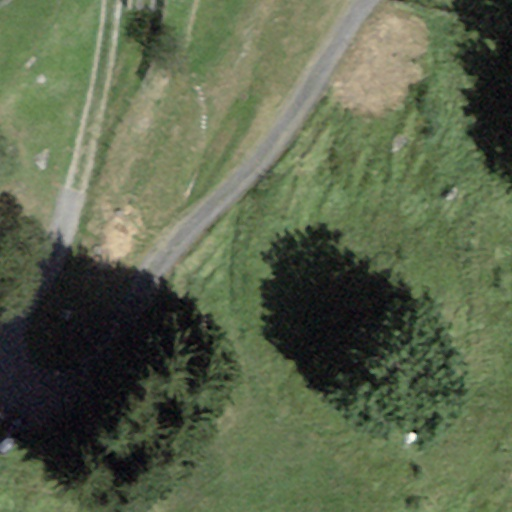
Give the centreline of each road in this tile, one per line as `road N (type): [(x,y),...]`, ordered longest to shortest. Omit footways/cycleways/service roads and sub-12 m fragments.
road 1 (residential): [(364,0),(260,158),(162,275),(108,373),(64,403),(19,394),(3,349),(26,296)]
road 2 (track): [(26,296),(75,187),(96,108),(110,0)]
